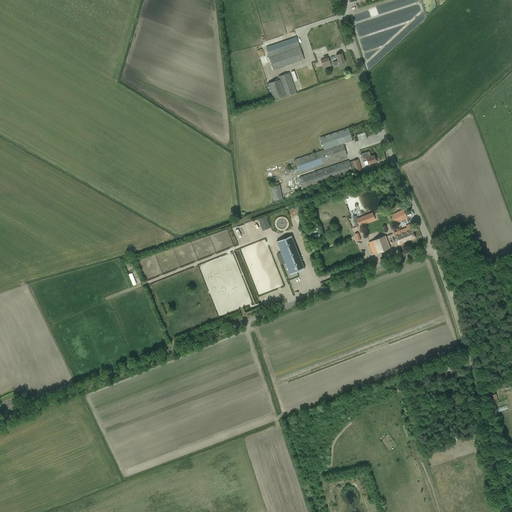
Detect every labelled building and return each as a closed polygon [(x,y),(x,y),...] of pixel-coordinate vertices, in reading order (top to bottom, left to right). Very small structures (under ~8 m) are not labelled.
[(377,7),(355,15),(357,21),(359,23),(358,25),(370,60),(374,58),(375,59),(379,58),(380,62),(411,32),(409,29),(411,27),(409,21),(413,20),(416,16),(421,15),(420,13),(423,10),(420,0),(396,0),(393,0),(381,4),(377,7)] [(273,70),(304,60),(297,37),(266,48),(273,70)] [(264,64),(269,63),(266,49),(261,51),(264,64)] [(338,61),(333,62),(334,66),(339,64),(339,65),(340,64),(345,63),(345,62),(344,59),(342,53),(337,55),(336,55),(338,61)] [(330,63),(328,58),(320,60),(322,66),(330,63)] [(295,72),(298,82),(304,81),(301,70),(295,72)] [(279,80),(268,84),(273,99),(285,96),(296,93),(290,75),(291,75),(290,73),(278,77),(279,80)] [(295,160),(299,172),(347,156),(343,143),(352,140),(348,129),(320,138),(324,150),(295,160)] [(368,164),(371,163),(376,162),(374,156),(371,157),(369,151),(361,154),(362,158),(363,162),(367,160),(368,164)] [(360,169),(361,169),(358,159),(352,161),(355,171),(356,171),(357,175),(362,173),(360,169)] [(313,171),(297,176),(299,182),(301,181),(302,184),(300,185),(301,187),(303,187),(303,188),(353,172),(352,170),(349,162),(349,160),(316,171),(313,171)] [(271,187),(273,201),(282,199),(279,182),(275,183),(276,186),(271,187)] [(402,220),(406,218),(407,218),(403,210),(392,215),(396,223),(402,220)] [(356,219),(359,226),(375,220),(372,212),(356,219)] [(266,216),(258,219),(262,231),(270,228),(266,216)] [(393,233),(398,246),(408,242),(407,241),(415,238),(410,224),(405,226),(406,228),(393,233)] [(289,274),(304,268),(296,248),(291,235),(276,241),(289,274)] [(368,243),(373,255),(390,248),(386,236),(368,243)] [(452,378),(455,377),(460,375),(456,363),(449,365),(452,378)] [(437,369),(442,384),(449,382),(444,367),(437,369)] [(386,442),(395,451),(401,445),(393,436),(386,442)]
